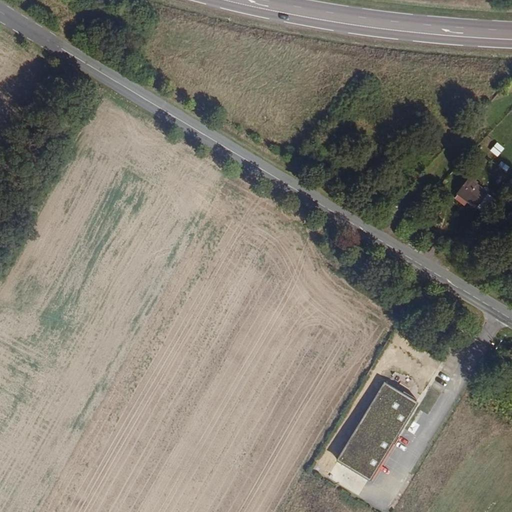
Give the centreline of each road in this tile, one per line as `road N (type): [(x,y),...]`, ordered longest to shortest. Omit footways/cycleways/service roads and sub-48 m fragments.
road 1 (tertiary): [(511,320),(0,11)]
road 2 (primary): [(511,35),(388,25),(244,0)]
